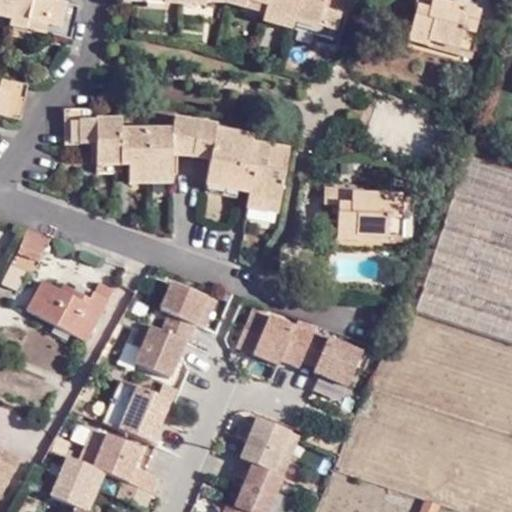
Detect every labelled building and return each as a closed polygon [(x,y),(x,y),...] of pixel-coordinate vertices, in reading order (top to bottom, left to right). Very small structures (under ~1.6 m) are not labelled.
[(78,6),(56,1),(51,0),(0,0),(0,13),(11,16),(9,23),(23,26),(24,19),(49,25),(48,32),(71,38),(78,6)] [(162,0),(163,1),(181,2),(181,0),(214,0),(230,1),(245,5),(246,0),(252,0),(267,4),(265,11),(265,13),(293,21),(319,29),(319,35),(334,39),(341,11),(323,6),(324,0),(162,0)] [(246,0),(245,5),(265,11),(267,4),(252,0),(246,0)] [(410,42),(428,46),(429,39),(461,47),(465,31),(475,34),(481,11),(442,0),(415,0),(415,4),(421,5),(410,42)] [(291,28),(293,21),(265,13),(263,20),(291,28)] [(23,26),(48,32),(49,25),(24,19),(23,26)] [(291,28),(319,35),(319,29),(293,21),(291,28)] [(429,39),(428,46),(472,58),(478,35),(475,34),(465,31),(461,47),(429,39)] [(6,115),(20,118),(28,85),(0,78),(0,104),(8,106),(6,115)] [(0,113),(6,115),(8,106),(0,104),(0,113)] [(93,109),(91,109),(65,108),(65,143),(98,144),(98,165),(122,165),(130,166),(129,175),(173,175),(172,155),(172,130),(123,129),(123,119),(92,119),(93,109)] [(175,114),(172,130),(172,155),(194,156),(211,160),(207,185),(238,190),(240,174),(252,176),(250,192),(248,202),(280,206),(289,148),(254,143),(256,134),(219,128),(220,122),(202,119),(175,114)] [(511,175),(466,160),(417,309),(511,340),(511,175)] [(240,174),(238,190),(250,192),(252,176),(240,174)] [(173,184),(173,175),(129,175),(130,183),(173,184)] [(238,190),(207,185),(206,191),(237,196),(238,190)] [(389,218),(401,219),(402,194),(353,192),(353,187),(326,186),(326,205),(338,205),(337,242),(358,243),(358,234),(388,235),(389,218)] [(279,213),(280,206),(248,202),(248,208),(279,213)] [(404,218),(401,219),(389,218),(388,235),(358,234),(358,243),(403,245),(404,218)] [(47,257),(56,234),(34,226),(25,249),(47,257)] [(22,287),(32,268),(19,261),(9,281),(22,287)] [(90,297),(71,287),(68,293),(60,289),(43,278),(27,308),(87,340),(114,289),(99,281),(90,297)] [(205,326),(216,299),(172,279),(161,307),(169,311),(162,329),(186,339),(189,340),(195,322),(205,326)] [(68,293),(71,287),(63,282),(60,289),(68,293)] [(269,317),(252,309),(246,324),(263,331),(269,317)] [(263,331),(246,324),(235,349),(252,356),(278,367),(281,362),(299,370),(302,364),(313,335),(269,317),(263,331)] [(162,329),(142,320),(134,341),(143,344),(135,361),(170,376),(186,339),(162,329)] [(363,354),(328,339),(328,340),(314,334),(313,335),(302,364),(315,370),(313,375),(348,390),(363,354)] [(171,398),(136,384),(121,377),(103,420),(153,442),(171,398)] [(273,472),(290,430),(252,415),(245,417),(237,434),(248,439),(240,457),(273,472)] [(299,434),(290,430),(273,472),(274,472),(282,476),(299,434)] [(142,446),(107,431),(93,466),(98,468),(105,471),(124,479),(153,491),(160,474),(135,464),(142,446)] [(0,498),(22,458),(1,446),(0,447),(0,498)] [(75,505),(82,508),(98,468),(93,466),(68,455),(51,494),(75,505)] [(267,511),(283,476),(282,476),(274,472),(273,472),(240,457),(234,473),(246,477),(234,505),(249,511),(267,511)] [(105,471),(98,468),(82,508),(88,510),(105,471)] [(117,495),(146,507),(153,491),(124,479),(117,495)] [(436,511),(439,504),(425,499),(420,511),(436,511)] [(222,511),(249,511),(234,505),(227,502),(222,511)]
